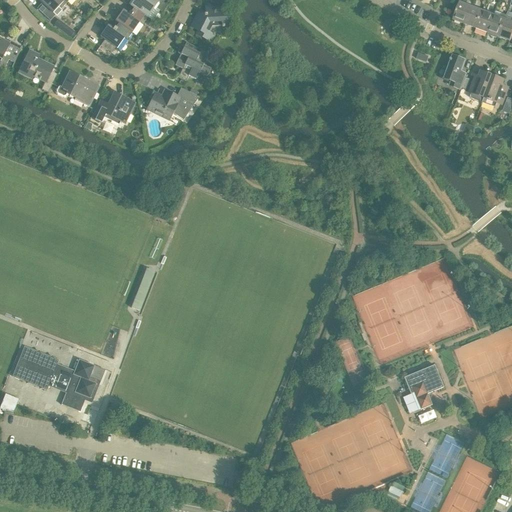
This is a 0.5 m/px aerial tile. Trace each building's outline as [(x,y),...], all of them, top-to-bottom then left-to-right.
[(37,0),(42,4),(37,9),(49,21),(55,16),(61,10),(60,10),(67,3),(63,0),(37,0)] [(134,0),(130,6),(133,9),(147,18),(155,7),(160,10),(163,12),(168,6),(163,3),(165,0),(134,0)] [(465,5),(466,0),(465,0),(460,0),(460,3),(459,3),(453,20),(465,25),(471,7),(465,5)] [(215,8),(208,4),(204,5),(205,14),(202,14),(197,12),(190,27),(197,30),(195,34),(207,40),(210,33),(210,28),(216,28),(216,27),(229,26),(228,7),(215,8)] [(476,29),(483,11),(471,7),(465,25),(476,29)] [(124,9),(115,21),(119,24),(132,34),(139,23),(142,25),(147,18),(133,9),(130,13),(129,12),(128,13),(124,9)] [(483,11),(476,29),(487,33),(494,16),(483,11)] [(494,16),(487,33),(488,33),(492,35),(491,37),(497,39),(497,37),(499,37),(506,17),(506,16),(507,16),(495,11),(494,16)] [(511,19),(506,17),(499,37),(510,42),(510,40),(511,36),(511,19)] [(109,25),(100,36),(105,40),(101,46),(111,54),(116,48),(117,49),(125,39),(127,40),(132,34),(119,24),(116,28),(114,28),(109,25)] [(70,29),(66,35),(70,38),(71,38),(74,33),(75,32),(70,29)] [(0,67),(4,69),(8,61),(14,64),(22,48),(10,42),(9,43),(5,41),(0,38),(0,67)] [(201,51),(186,43),(184,47),(182,46),(181,46),(180,47),(178,51),(178,53),(179,54),(183,56),(182,59),(179,58),(175,66),(183,69),(179,77),(187,81),(189,77),(196,80),(200,73),(207,77),(211,69),(196,62),(201,51)] [(29,51),(19,73),(31,80),(33,76),(45,82),(41,90),(47,93),(57,75),(51,72),(53,67),(37,60),(33,57),(35,54),(29,51)] [(426,63),(428,57),(419,54),(416,60),(426,63)] [(461,91),(465,78),(460,76),(465,61),(453,57),(445,79),(452,82),(450,86),(461,91)] [(59,86),(57,92),(57,94),(63,97),(66,96),(67,94),(84,102),(82,105),(88,107),(92,99),(93,99),(100,86),(89,81),(87,84),(82,81),(83,78),(76,74),(75,76),(69,73),(62,88),(59,86)] [(483,103),(493,77),(481,73),(479,78),(472,75),(466,92),(472,94),(470,98),(483,103)] [(503,105),(509,89),(502,86),(504,81),(493,77),(483,103),(496,108),(497,103),(503,105)] [(156,96),(149,110),(168,120),(171,113),(183,121),(190,109),(199,98),(186,92),(181,89),(180,90),(176,98),(165,93),(162,99),(156,96)] [(101,102),(92,119),(102,124),(104,118),(119,126),(121,121),(125,123),(134,105),(115,96),(110,106),(101,102)] [(131,309),(140,312),(155,273),(146,269),(131,309)] [(24,347),(12,377),(19,380),(47,391),(50,383),(67,390),(61,405),(80,412),(85,401),(81,400),(82,396),(90,399),(96,384),(88,381),(93,369),(94,366),(79,360),(74,372),(57,365),(59,361),(31,350),(24,347)] [(427,394),(443,388),(434,366),(403,378),(410,394),(413,393),(420,410),(432,405),(427,394)] [(0,409),(13,414),(18,400),(5,394),(0,407),(0,409)]
